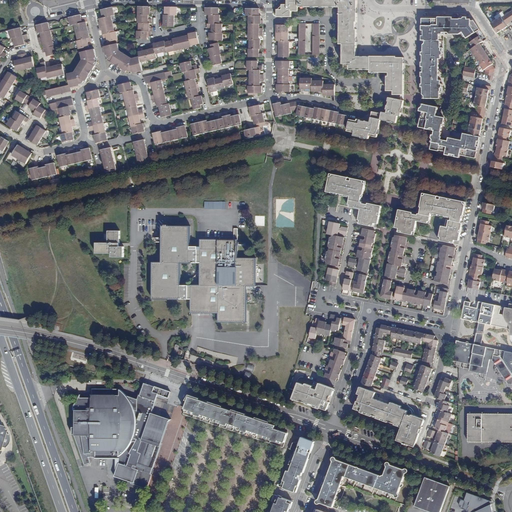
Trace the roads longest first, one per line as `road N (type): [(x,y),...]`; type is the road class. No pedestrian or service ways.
road 1 (tertiary): [(0,328),(84,345),(332,432)]
road 2 (residential): [(267,20),(327,20),(327,70),(340,82),(374,82),(374,105),(359,114),(303,97),(269,97)]
road 3 (primary): [(74,511),(0,302)]
road 4 (residential): [(503,56),(463,245)]
road 5 (tertiary): [(332,432),(510,494)]
road 6 (primary): [(0,335),(62,511)]
